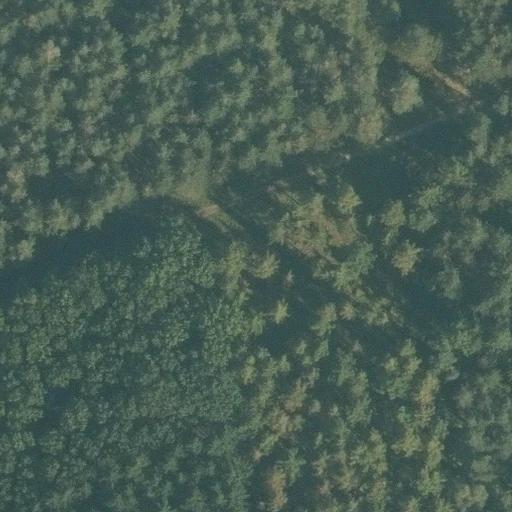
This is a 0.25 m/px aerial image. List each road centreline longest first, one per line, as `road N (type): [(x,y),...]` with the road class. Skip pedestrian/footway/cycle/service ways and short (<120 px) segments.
road 1 (track): [(511,92),(0,295)]
road 2 (track): [(402,242),(379,77)]
